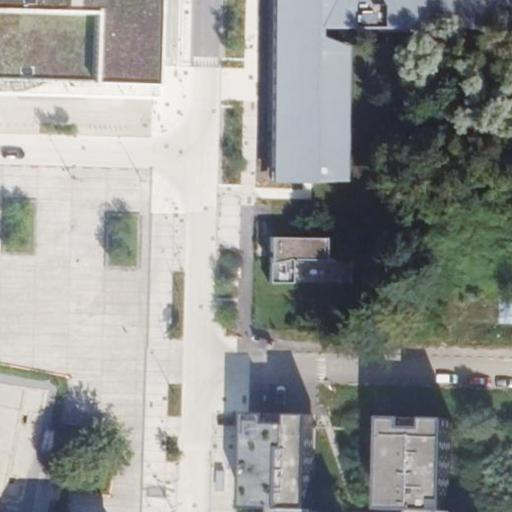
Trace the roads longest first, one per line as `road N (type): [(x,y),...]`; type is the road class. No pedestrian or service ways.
road 1 (residential): [(511,371),(196,366)]
road 2 (residential): [(196,366),(199,155)]
road 3 (residential): [(199,155),(0,149)]
road 4 (residential): [(199,155),(207,0)]
road 5 (residential): [(192,511),(196,366)]
